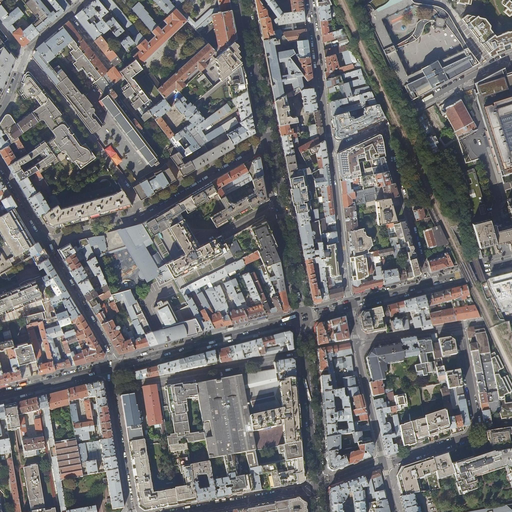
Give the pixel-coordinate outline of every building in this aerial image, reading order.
[(22,0),(26,4),(25,5),(28,10),(29,9),(35,16),(31,19),(34,22),(31,24),(39,33),(42,30),(48,25),(51,22),(35,2),(33,0),(0,0),(0,5),(1,5),(0,3),(0,2),(2,0),(22,0)] [(50,12),(39,0),(37,0),(35,2),(51,22),(58,17),(64,11),(54,0),(47,0),(56,11),(54,12),(52,10),(50,12)] [(65,1),(64,0),(54,0),(64,11),(67,9),(70,6),(65,1)] [(92,0),(92,1),(90,3),(101,18),(108,12),(98,0),(92,0)] [(117,17),(122,12),(111,0),(102,0),(105,3),(109,8),(110,8),(112,10),(117,17)] [(195,30),(213,14),(231,10),(229,0),(185,0),(169,16),(164,21),(167,25),(162,30),(158,26),(152,32),(156,36),(148,43),(145,39),(137,46),(130,52),(135,59),(140,66),(187,22),(192,27),(191,28),(206,45),(162,85),(152,72),(147,75),(161,94),(164,98),(167,102),(179,91),(200,72),(215,59),(219,55),(215,51),(198,33),(195,30)] [(173,0),(171,3),(167,0),(153,0),(169,16),(185,0),(184,0),(173,0)] [(272,0),(254,0),(255,0),(255,2),(260,1),(262,0),(261,0),(264,0),(268,5),(268,6),(270,9),(271,8),(274,13),(270,16),(273,20),(283,14),(272,0)] [(264,3),(262,0),(260,1),(255,2),(257,14),(258,18),(267,17),(266,11),(262,4),(264,3)] [(289,0),(291,12),(304,10),(302,0),(289,0)] [(407,77),(381,20),(417,3),(413,2),(411,0),(370,0),(369,2),(375,9),(374,10),(371,6),(369,4),(367,4),(366,5),(366,6),(366,7),(367,9),(368,10),(369,11),(365,13),(403,94),(407,92),(410,96),(410,97),(411,98),(412,98),(413,97),(414,97),(414,96),(414,95),(413,93),(414,92),(416,96),(417,96),(431,88),(446,80),(458,73),(467,69),(475,64),(479,62),(475,58),(468,49),(467,47),(407,77)] [(511,0),(502,0),(503,4),(507,8),(504,11),(509,16),(511,14),(511,15),(511,32),(509,33),(509,32),(495,38),(488,30),(490,29),(490,25),(486,20),(485,20),(474,18),(474,17),(469,16),(468,17),(465,16),(462,19),(463,21),(470,29),(476,37),(483,46),(488,52),(489,54),(493,55),(502,52),(511,48),(511,0)] [(149,14),(144,8),(145,7),(139,1),(132,8),(137,14),(140,18),(144,22),(146,25),(149,28),(152,32),(158,26),(153,20),(154,20),(149,14)] [(109,28),(106,23),(101,18),(90,3),(85,6),(82,10),(89,18),(92,22),(102,34),(102,35),(110,28),(109,28)] [(24,14),(16,4),(15,5),(17,7),(9,14),(9,15),(15,22),(19,28),(30,41),(34,37),(39,33),(31,24),(27,18),(25,19),(30,25),(25,29),(18,19),(24,14)] [(7,14),(8,13),(1,5),(0,5),(0,18),(1,20),(16,38),(22,47),(25,45),(30,41),(19,28),(16,30),(11,24),(15,22),(9,15),(8,16),(8,15),(7,14)] [(321,28),(322,36),(334,32),(333,28),(328,29),(328,25),(329,25),(331,25),(330,20),(340,18),(335,9),(331,10),(332,15),(330,15),(329,5),(318,6),(319,14),(321,28)] [(82,10),(74,16),(94,41),(101,36),(102,34),(92,22),(90,23),(87,20),(89,18),(82,10)] [(232,13),(231,10),(213,14),(195,30),(198,33),(214,19),(220,51),(215,51),(219,55),(234,42),(237,39),(236,36),(236,34),(233,19),(232,13)] [(305,21),(304,10),(291,12),(283,14),(273,20),(276,25),(279,29),(284,36),(289,42),(297,41),(307,40),(307,34),(306,29),(298,30),(297,22),(305,21)] [(122,12),(117,17),(120,20),(127,28),(132,24),(125,16),(122,12)] [(445,19),(446,20),(447,17),(444,17),(444,18),(437,16),(437,15),(435,15),(434,15),(434,17),(435,18),(434,25),(433,24),(432,26),(433,27),(432,27),(434,28),(435,26),(442,28),(442,29),(444,30),(445,27),(443,27),(445,19)] [(270,16),(267,17),(258,18),(261,35),(262,40),(274,37),(276,41),(280,38),(284,36),(279,29),(273,30),(271,28),(271,25),(276,25),(273,20),(270,16)] [(106,23),(109,28),(114,25),(114,26),(115,25),(116,26),(115,27),(116,28),(112,31),(116,37),(124,30),(113,17),(106,23)] [(83,39),(69,21),(62,26),(76,44),(83,39)] [(134,26),(132,24),(127,28),(128,29),(133,35),(138,31),(134,26)] [(76,44),(62,26),(57,31),(53,34),(64,47),(68,44),(74,51),(72,53),(77,61),(75,62),(81,69),(83,67),(90,77),(92,76),(96,81),(102,76),(97,70),(95,68),(83,53),(81,50),(76,44)] [(334,32),(322,36),(323,42),(334,39),(336,38),(339,47),(335,48),(324,51),(325,57),(335,54),(341,52),(353,49),(349,39),(343,41),(341,35),(343,34),(342,29),(334,32)] [(137,46),(145,39),(138,31),(133,35),(135,38),(134,39),(132,40),(137,46)] [(64,47),(53,34),(47,39),(44,42),(55,56),(55,57),(64,50),(63,48),(64,47)] [(128,35),(120,42),(129,53),(130,52),(137,46),(132,40),(128,35)] [(110,47),(101,36),(94,41),(114,66),(120,61),(112,50),(110,51),(108,48),(110,47)] [(279,42),(281,42),(280,38),(276,41),(274,37),(262,40),(264,47),(272,92),(274,101),(284,95),(282,85),(292,83),(293,90),(298,87),(300,91),(303,89),(301,76),(303,76),(299,70),(289,57),(295,53),(293,50),(276,53),(274,45),(279,44),(279,42)] [(108,71),(83,39),(76,44),(81,50),(83,49),(85,52),(83,53),(95,68),(97,66),(98,69),(97,70),(102,76),(106,73),(114,83),(122,77),(114,66),(108,71)] [(309,49),(307,40),(297,41),(298,54),(296,54),(298,58),(310,57),(309,49)] [(55,56),(44,42),(39,46),(36,49),(33,51),(31,55),(55,85),(66,76),(61,69),(58,65),(53,70),(47,63),(55,56)] [(242,64),(237,59),(239,57),(236,53),(238,51),(235,48),(237,46),(235,44),(234,42),(219,55),(215,59),(218,62),(217,62),(220,66),(218,68),(221,71),(219,73),(222,77),(220,79),(222,81),(227,76),(242,64)] [(12,70),(15,63),(16,60),(5,45),(3,47),(0,48),(0,50),(2,53),(0,54),(0,59),(0,60),(0,97),(3,91),(6,86),(8,80),(12,70)] [(172,49),(169,52),(171,54),(171,55),(178,62),(179,60),(178,59),(180,57),(172,49)] [(353,49),(341,52),(345,66),(351,64),(355,63),(359,62),(353,49)] [(335,54),(325,57),(326,65),(326,71),(334,69),(339,68),(335,54)] [(310,63),(310,57),(298,58),(298,61),(300,64),(299,64),(299,66),(300,66),(301,69),(299,70),(303,76),(307,81),(312,77),(311,72),(310,63)] [(133,89),(135,92),(142,101),(144,103),(149,110),(149,111),(152,115),(175,146),(183,157),(187,154),(190,152),(198,147),(199,146),(189,132),(205,120),(193,104),(192,105),(187,100),(186,100),(179,91),(167,102),(164,98),(155,105),(151,100),(149,99),(133,79),(132,79),(131,77),(142,69),(140,66),(135,59),(120,71),(126,80),(129,83),(133,89)] [(359,62),(355,63),(358,69),(346,73),(345,72),(342,73),(343,74),(342,74),(343,79),(346,78),(349,78),(351,78),(357,76),(358,79),(348,82),(350,88),(367,83),(365,79),(363,79),(362,75),(363,74),(361,69),(362,68),(359,62)] [(244,77),(242,64),(227,76),(229,81),(228,81),(228,82),(227,82),(228,84),(229,84),(230,87),(228,87),(229,95),(230,95),(231,98),(235,98),(247,90),(244,77)] [(218,76),(212,68),(205,73),(211,82),(218,76)] [(334,69),(326,71),(324,72),(325,76),(326,84),(327,88),(329,88),(342,84),(339,75),(335,76),(334,69)] [(494,72),(474,83),(475,88),(473,89),(486,129),(487,128),(489,134),(483,136),(486,146),(491,145),(501,176),(511,172),(511,73),(511,72),(503,74),(501,69),(494,72)] [(61,110),(50,96),(49,95),(48,96),(43,90),(44,89),(41,85),(30,72),(28,72),(27,72),(26,73),(25,75),(24,74),(23,77),(19,86),(18,91),(24,100),(25,98),(26,97),(27,96),(30,96),(32,95),(34,96),(35,97),(41,105),(33,112),(39,121),(42,120),(44,120),(46,123),(61,110)] [(213,88),(200,72),(179,91),(186,100),(187,100),(192,105),(193,104),(213,88)] [(66,76),(55,85),(54,86),(69,105),(70,104),(83,93),(69,74),(66,76)] [(156,98),(161,94),(147,75),(146,74),(141,78),(156,98)] [(125,113),(129,110),(120,98),(116,101),(113,97),(116,94),(113,90),(102,76),(96,81),(94,82),(106,96),(101,100),(151,166),(154,163),(155,165),(159,162),(158,161),(160,159),(142,136),(146,133),(134,118),(131,121),(125,113)] [(312,88),(307,81),(303,76),(301,76),(303,89),(312,88)] [(348,82),(342,84),(329,88),(330,93),(339,90),(340,90),(344,89),(346,98),(352,96),(350,91),(350,88),(348,82)] [(135,92),(133,94),(130,91),(132,90),(128,84),(122,88),(125,91),(123,93),(126,96),(127,95),(133,103),(132,104),(135,108),(136,107),(142,115),(140,116),(143,119),(145,118),(146,120),(152,115),(149,111),(149,110),(144,103),(141,105),(139,102),(142,101),(135,92)] [(370,86),(350,91),(352,96),(370,91),(373,91),(370,86)] [(293,90),(291,91),(292,96),(293,96),(300,91),(298,87),(293,90)] [(312,88),(303,89),(300,91),(301,93),(304,112),(314,111),(316,124),(309,125),(311,141),(297,148),(299,151),(298,152),(301,163),(296,164),(294,154),(285,156),(287,167),(289,177),(311,173),(301,153),(324,140),(321,114),(320,110),(316,110),(313,88),(312,88)] [(235,98),(231,100),(234,104),(237,104),(239,114),(205,136),(201,130),(227,112),(223,106),(205,120),(189,132),(199,146),(204,144),(209,140),(221,133),(224,131),(226,130),(231,128),(237,123),(239,122),(251,115),(249,102),(247,90),(235,98)] [(291,91),(284,95),(274,101),(276,113),(279,125),(297,122),(296,116),(292,117),(290,115),(286,97),(292,96),(291,91)] [(369,105),(376,104),(370,91),(352,96),(346,98),(344,98),(338,100),(330,102),(331,108),(332,115),(334,115),(346,112),(364,107),(366,106),(364,101),(367,100),(369,105)] [(91,108),(90,107),(93,105),(83,93),(70,104),(77,113),(76,114),(91,133),(103,125),(94,112),(91,108)] [(457,136),(476,128),(472,121),(471,119),(471,118),(470,118),(468,114),(468,113),(467,113),(465,109),(466,109),(465,108),(465,109),(463,105),(463,104),(462,104),(461,101),(461,100),(460,100),(460,99),(455,102),(447,106),(442,109),(443,109),(442,110),(442,111),(441,111),(441,113),(442,114),(443,115),(445,114),(448,118),(447,118),(448,119),(450,123),(450,124),(451,124),(453,128),(452,128),(453,129),(453,128),(455,131),(454,131),(455,132),(457,136)] [(377,120),(379,119),(379,118),(383,117),(377,103),(376,104),(369,105),(366,106),(364,107),(366,110),(365,111),(364,113),(365,115),(356,120),(353,120),(352,118),(350,117),(348,118),(347,112),(346,112),(334,115),(335,119),(334,120),(334,121),(335,122),(335,123),(336,127),(350,124),(351,127),(348,129),(349,132),(364,125),(367,124),(368,124),(370,123),(371,122),(373,121),(376,120),(377,120)] [(96,157),(85,143),(81,146),(79,143),(77,140),(78,139),(74,134),(65,121),(64,122),(62,118),(60,116),(63,113),(61,110),(46,123),(55,136),(54,138),(51,140),(54,144),(61,140),(74,161),(75,161),(80,169),(96,157)] [(16,124),(22,134),(39,121),(33,112),(24,118),(16,124)] [(22,134),(16,124),(10,117),(9,115),(7,115),(6,115),(4,116),(17,137),(22,134)] [(253,124),(251,115),(239,122),(242,127),(241,126),(240,126),(226,134),(233,145),(251,134),(255,132),(253,124)] [(0,122),(0,128),(3,134),(8,130),(12,136),(6,139),(9,144),(10,144),(13,142),(19,139),(17,137),(4,116),(0,122)] [(298,127),(297,122),(279,125),(280,130),(281,135),(290,134),(299,132),(298,127)] [(348,129),(351,127),(350,124),(336,127),(337,130),(336,130),(336,132),(337,135),(339,136),(344,135),(347,134),(349,132),(348,129)] [(6,139),(3,134),(0,128),(0,149),(9,144),(6,139)] [(224,131),(221,133),(226,140),(213,148),(209,140),(204,144),(213,159),(234,147),(233,145),(226,134),(224,131)] [(299,136),(299,132),(290,134),(291,139),(291,141),(292,146),(293,149),(294,154),(296,154),(295,149),(295,146),(298,145),(298,144),(299,144),(298,137),(297,137),(296,136),(299,136)] [(348,165),(361,161),(387,155),(383,144),(381,135),(377,133),(337,153),(338,160),(338,167),(348,165)] [(291,139),(290,134),(281,135),(283,146),(285,156),(294,154),(293,149),(290,149),(290,147),(292,146),(291,141),(289,142),(288,140),(291,139)] [(19,139),(13,142),(23,157),(28,154),(19,139)] [(55,156),(63,150),(66,151),(66,152),(72,162),(74,161),(61,140),(54,144),(51,140),(46,144),(44,141),(34,147),(35,149),(28,154),(31,159),(40,153),(43,159),(35,165),(38,170),(40,172),(51,164),(50,162),(56,157),(55,156)] [(301,153),(311,173),(328,164),(326,148),(324,140),(301,153)] [(17,159),(9,147),(11,146),(10,144),(9,144),(0,149),(0,152),(3,158),(8,166),(20,159),(19,158),(17,159)] [(204,144),(199,146),(198,147),(202,154),(193,159),(190,152),(187,154),(195,169),(213,159),(204,144)] [(111,145),(105,150),(117,166),(123,161),(111,145)] [(183,157),(175,146),(168,149),(171,156),(170,157),(174,162),(183,157)] [(22,169),(20,166),(30,161),(31,164),(33,162),(31,159),(28,154),(23,157),(20,159),(8,166),(10,169),(13,174),(22,169)] [(195,169),(187,154),(183,157),(174,162),(183,176),(195,169)] [(387,155),(361,161),(365,175),(388,170),(391,169),(388,161),(387,155)] [(250,161),(244,165),(253,180),(263,175),(261,166),(259,157),(254,159),(252,160),(254,169),(253,169),(252,165),(250,161)] [(348,165),(338,167),(339,175),(340,181),(350,179),(348,167),(354,166),(354,167),(356,167),(356,168),(357,168),(358,172),(354,173),(355,178),(357,177),(365,175),(361,161),(348,165)] [(33,162),(31,164),(33,167),(23,172),(22,169),(13,174),(15,178),(17,182),(27,176),(33,173),(38,170),(35,165),(33,162)] [(252,181),(253,180),(244,165),(243,163),(211,182),(220,198),(225,195),(252,181)] [(328,164),(311,173),(314,179),(314,180),(315,187),(321,186),(331,185),(329,174),(328,164)] [(176,180),(167,166),(133,187),(141,201),(176,180)] [(489,220),(474,169),(465,173),(458,175),(472,225),(489,220)] [(38,170),(33,173),(36,177),(35,179),(33,180),(33,181),(37,187),(40,186),(42,186),(43,189),(46,188),(49,186),(40,172),(38,170)] [(388,170),(365,175),(368,188),(387,184),(392,183),(388,170)] [(311,173),(289,177),(290,183),(293,201),(296,213),(317,209),(319,208),(315,187),(314,180),(314,179),(311,173)] [(264,182),(263,175),(253,180),(252,181),(253,188),(252,189),(253,192),(235,203),(234,202),(229,201),(229,202),(228,201),(225,195),(220,198),(211,182),(189,195),(196,206),(206,200),(207,200),(208,200),(208,199),(215,195),(223,210),(210,217),(216,227),(227,221),(227,219),(239,212),(240,214),(244,211),(251,207),(251,208),(257,204),(268,199),(267,194),(264,182)] [(365,175),(357,177),(355,178),(350,179),(340,181),(347,233),(342,194),(368,188),(365,175)] [(27,176),(17,182),(22,190),(27,199),(37,193),(27,176)] [(387,184),(368,188),(342,194),(343,200),(343,207),(355,205),(366,202),(389,197),(398,195),(397,191),(395,183),(392,183),(387,184)] [(333,203),(331,185),(321,186),(324,213),(320,214),(319,208),(317,209),(318,220),(334,213),(333,203)] [(5,186),(0,188),(0,198),(1,200),(10,195),(8,191),(5,186)] [(60,209),(58,204),(40,215),(41,215),(43,219),(46,224),(55,227),(132,206),(122,189),(121,189),(121,191),(114,194),(60,209)] [(40,191),(37,193),(27,199),(32,208),(38,217),(40,215),(58,204),(59,203),(54,195),(50,198),(53,203),(49,206),(46,201),(44,202),(43,202),(43,201),(43,200),(44,199),(40,191)] [(14,207),(17,206),(10,195),(1,200),(0,198),(0,213),(1,215),(14,207)] [(165,228),(183,218),(198,210),(196,206),(189,195),(177,202),(165,209),(153,216),(141,223),(149,237),(150,237),(156,233),(165,228)] [(389,197),(366,202),(366,206),(376,205),(378,225),(386,223),(393,222),(396,221),(389,197)] [(511,197),(508,198),(507,201),(508,207),(501,209),(500,211),(504,226),(501,226),(498,227),(491,229),(495,243),(501,241),(505,240),(508,239),(511,251),(511,250),(511,197)] [(426,207),(422,198),(410,202),(412,206),(413,211),(423,208),(426,207)] [(355,205),(343,207),(345,219),(346,232),(349,231),(357,229),(355,205)] [(14,207),(1,215),(0,215),(0,273),(13,266),(9,259),(6,260),(0,250),(0,232),(14,256),(17,254),(28,248),(36,244),(21,220),(14,207)] [(439,225),(430,207),(427,208),(431,216),(430,216),(434,226),(438,225),(439,225)] [(414,216),(416,220),(425,217),(425,216),(426,216),(426,215),(425,215),(423,208),(413,211),(414,216)] [(298,226),(305,225),(312,222),(318,220),(317,209),(296,213),(297,220),(298,226)] [(335,224),(334,213),(318,220),(320,234),(327,233),(327,231),(325,231),(324,223),(326,223),(326,225),(335,224)] [(434,226),(430,216),(426,217),(428,228),(434,226)] [(156,233),(150,237),(153,243),(158,252),(169,270),(173,278),(180,289),(190,284),(206,276),(223,267),(235,261),(223,241),(220,235),(200,246),(183,218),(165,228),(179,251),(182,249),(185,254),(172,260),(156,233)] [(257,250),(260,257),(262,263),(263,266),(279,260),(278,251),(276,240),(274,231),(272,223),(263,218),(254,224),(235,234),(223,241),(235,261),(242,258),(257,250)] [(495,243),(491,229),(489,220),(472,225),(479,247),(495,243)] [(400,223),(403,236),(405,243),(407,242),(409,249),(407,250),(413,276),(416,276),(418,275),(420,272),(418,265),(411,239),(405,221),(399,222),(400,223)] [(300,235),(302,245),(312,243),(315,243),(314,239),(312,239),(314,239),(314,235),(314,234),(314,233),(313,232),(313,231),(312,231),(311,232),(310,230),(306,231),(305,229),(313,227),(312,222),(305,225),(298,226),(300,235)] [(386,223),(389,237),(396,235),(393,224),(393,223),(393,222),(386,223)] [(141,223),(86,238),(89,244),(94,256),(125,247),(139,271),(138,274),(139,277),(141,279),(143,279),(145,282),(155,277),(169,270),(158,252),(151,256),(146,247),(153,243),(150,237),(149,237),(141,223)] [(400,223),(393,224),(396,235),(397,238),(403,236),(400,223)] [(446,242),(438,225),(434,226),(428,228),(422,230),(428,248),(446,242)] [(372,245),(370,236),(368,236),(365,234),(364,231),(363,231),(362,228),(357,229),(349,231),(351,246),(352,256),(358,255),(365,254),(365,253),(368,253),(367,249),(368,248),(370,245),(372,245)] [(337,237),(336,232),(328,233),(327,233),(320,234),(321,242),(321,245),(326,244),(337,242),(337,237)] [(63,259),(89,244),(86,238),(74,241),(75,244),(76,246),(73,248),(69,243),(57,250),(60,254),(63,259)] [(36,244),(28,248),(31,253),(28,254),(29,257),(33,255),(43,249),(41,246),(38,242),(36,244)] [(321,242),(317,242),(318,249),(313,250),(312,243),(302,245),(303,251),(304,258),(323,256),(322,251),(321,245),(321,242)] [(337,242),(326,244),(326,250),(322,251),(323,256),(324,262),(335,261),(334,251),(333,249),(338,248),(337,242)] [(89,244),(63,259),(68,267),(70,271),(81,265),(87,261),(94,256),(89,244)] [(399,248),(400,250),(403,250),(405,259),(404,259),(405,262),(403,263),(403,264),(407,278),(410,277),(413,276),(407,250),(406,246),(399,248)] [(391,247),(377,251),(384,284),(390,282),(399,280),(396,269),(395,264),(391,265),(392,268),(385,269),(383,259),(381,260),(380,256),(392,253),(391,247)] [(482,258),(479,247),(474,249),(478,260),(482,258)] [(43,249),(33,255),(37,264),(48,258),(45,254),(43,249)] [(244,264),(260,257),(257,250),(242,258),(244,264)] [(365,254),(368,274),(372,274),(372,273),(371,262),(370,255),(372,254),(377,275),(373,276),(374,280),(368,281),(368,279),(360,280),(360,279),(357,280),(352,280),(351,281),(352,287),(352,290),(354,292),(371,287),(384,284),(377,251),(369,252),(368,253),(365,253),(365,254)] [(428,265),(430,272),(441,269),(453,266),(447,252),(438,254),(439,257),(427,261),(428,265)] [(17,254),(14,256),(9,259),(13,266),(21,262),(17,254)] [(13,266),(0,273),(0,314),(40,298),(45,311),(23,317),(26,326),(26,325),(42,321),(57,317),(56,314),(52,305),(49,297),(45,286),(43,282),(41,277),(39,270),(37,264),(33,255),(29,257),(21,262),(13,266)] [(94,256),(87,261),(95,275),(101,272),(98,266),(96,267),(94,264),(97,262),(94,256)] [(325,273),(324,262),(323,256),(304,258),(308,279),(312,300),(314,301),(316,302),(323,300),(329,298),(326,277),(325,275),(325,273)] [(53,267),(48,258),(37,264),(39,270),(44,266),(45,267),(43,268),(47,274),(41,277),(43,282),(57,274),(53,267)] [(248,272),(244,264),(242,258),(235,261),(223,267),(248,320),(254,318),(256,317),(266,315),(248,272)] [(281,269),(279,260),(263,266),(270,280),(283,278),(281,269)] [(337,266),(337,261),(335,261),(324,262),(325,273),(325,275),(326,277),(339,275),(337,266)] [(269,309),(254,272),(250,274),(249,272),(248,272),(266,315),(273,313),(282,311),(275,292),(274,291),(272,285),(270,280),(263,266),(262,263),(256,265),(267,295),(269,294),(274,307),(269,309)] [(402,268),(396,269),(399,280),(403,279),(407,278),(403,264),(401,264),(402,268)] [(81,265),(70,271),(74,278),(77,284),(89,278),(81,265)] [(206,276),(232,324),(237,323),(248,320),(223,267),(206,276)] [(159,285),(173,278),(169,270),(155,277),(159,285)] [(511,273),(507,275),(496,277),(486,280),(488,286),(501,311),(511,308),(511,273)] [(65,288),(57,274),(43,282),(45,286),(50,283),(51,283),(51,286),(56,294),(49,297),(52,305),(63,301),(60,293),(66,289),(65,288)] [(342,284),(341,275),(339,275),(326,277),(329,298),(335,297),(343,295),(342,284)] [(206,276),(190,284),(214,328),(221,327),(232,324),(206,276)] [(89,278),(77,284),(80,289),(84,295),(93,290),(93,289),(95,289),(94,287),(93,288),(90,282),(92,281),(91,279),(92,278),(92,277),(89,278)] [(284,284),(283,278),(270,280),(272,285),(278,284),(279,292),(285,290),(284,284)] [(186,301),(203,332),(207,330),(214,328),(190,284),(180,289),(186,301)] [(469,296),(466,285),(457,288),(448,290),(451,301),(452,309),(455,321),(466,320),(479,317),(469,296)] [(93,290),(84,295),(86,298),(87,301),(94,297),(96,296),(98,295),(95,290),(99,289),(98,287),(95,289),(93,289),(93,290)] [(71,297),(66,289),(60,293),(63,301),(66,310),(66,311),(68,310),(69,312),(69,313),(70,313),(71,315),(68,316),(70,320),(81,314),(76,306),(71,297)] [(150,345),(143,329),(142,327),(136,315),(132,305),(137,302),(136,299),(135,300),(130,289),(111,294),(115,303),(123,300),(138,333),(135,334),(136,338),(134,339),(134,336),(130,338),(135,349),(141,348),(150,345)] [(109,290),(104,292),(98,295),(96,296),(99,302),(108,297),(111,303),(109,303),(115,316),(120,314),(115,303),(111,294),(109,290)] [(287,297),(285,291),(285,290),(279,292),(276,292),(275,292),(282,311),(284,310),(286,310),(289,306),(287,297)] [(451,301),(448,290),(436,293),(424,297),(428,310),(429,316),(432,326),(444,324),(455,321),(452,309),(445,311),(443,303),(451,301)] [(94,297),(87,301),(90,305),(91,307),(98,303),(94,297)] [(418,298),(414,299),(421,327),(422,330),(427,329),(432,328),(432,326),(429,316),(424,317),(422,311),(419,311),(419,309),(425,308),(425,310),(428,310),(424,297),(418,298)] [(203,332),(186,301),(185,301),(187,305),(173,312),(167,299),(162,302),(161,299),(156,302),(158,304),(153,307),(163,325),(162,326),(163,328),(151,331),(157,343),(160,343),(177,338),(193,334),(203,332)] [(408,301),(403,302),(406,313),(408,312),(410,312),(414,328),(416,328),(421,327),(414,299),(408,301)] [(400,303),(396,304),(398,314),(398,315),(406,313),(403,302),(400,303)] [(99,303),(98,303),(91,307),(96,315),(101,324),(107,321),(106,321),(106,319),(102,311),(100,312),(99,310),(101,308),(100,305),(99,303)] [(100,305),(101,308),(102,311),(106,319),(108,318),(106,315),(108,314),(104,304),(100,305)] [(398,314),(396,304),(392,305),(387,306),(389,317),(392,317),(392,315),(398,314)] [(384,307),(380,308),(383,319),(384,325),(386,333),(390,333),(393,332),(391,323),(389,317),(387,306),(384,307)] [(383,319),(380,308),(376,309),(370,311),(367,311),(372,333),(373,336),(378,335),(384,334),(386,333),(384,325),(378,327),(377,323),(381,322),(380,319),(381,318),(382,319),(383,319)] [(71,322),(70,320),(68,316),(66,311),(66,310),(56,314),(57,317),(60,326),(71,322)] [(369,333),(372,333),(367,311),(364,312),(362,313),(359,318),(361,328),(361,330),(366,334),(369,333)] [(148,324),(142,313),(136,315),(142,327),(148,324)] [(81,314),(70,320),(71,322),(71,324),(74,322),(79,329),(74,331),(78,341),(84,338),(89,347),(89,349),(87,348),(85,343),(82,344),(81,341),(78,342),(80,345),(81,348),(86,362),(92,360),(99,359),(103,358),(104,354),(81,314)] [(408,329),(406,315),(404,315),(405,317),(399,318),(402,330),(405,330),(408,329)] [(402,330),(399,318),(399,316),(395,317),(395,319),(393,320),(393,322),(391,323),(393,332),(396,331),(402,330)] [(69,348),(68,346),(64,333),(63,333),(60,326),(57,317),(42,321),(55,370),(67,367),(75,365),(69,348)] [(347,331),(345,317),(337,319),(330,321),(332,330),(335,330),(334,329),(337,328),(337,331),(337,333),(335,333),(336,335),(334,335),(335,342),(342,341),(349,340),(347,331)] [(107,321),(101,324),(112,343),(119,353),(124,352),(135,349),(130,338),(125,326),(123,327),(123,328),(122,330),(125,336),(127,337),(127,336),(128,339),(123,341),(123,340),(123,338),(118,329),(119,329),(120,328),(120,327),(120,326),(119,326),(118,325),(115,326),(112,319),(106,321),(107,321)] [(38,352),(33,353),(35,360),(39,374),(47,372),(55,370),(42,321),(26,325),(31,343),(33,350),(37,349),(38,352)] [(334,335),(332,330),(330,321),(327,322),(321,323),(318,324),(316,327),(317,339),(318,345),(324,344),(328,344),(328,343),(331,343),(329,335),(327,334),(327,332),(330,332),(332,342),(335,342),(334,335)] [(145,328),(143,329),(150,345),(152,345),(155,344),(157,343),(151,331),(148,333),(147,331),(146,331),(145,328)] [(78,341),(74,331),(73,329),(63,333),(64,333),(68,346),(70,345),(70,344),(78,341)] [(479,329),(474,330),(475,337),(476,344),(477,350),(482,372),(485,392),(489,410),(490,415),(500,412),(501,420),(511,418),(511,401),(505,403),(503,395),(511,391),(511,384),(507,375),(501,378),(499,374),(498,370),(504,368),(498,355),(496,356),(493,349),(489,351),(487,339),(484,329),(479,329)] [(0,384),(9,382),(22,379),(19,369),(17,370),(16,366),(18,366),(18,364),(14,349),(11,349),(11,347),(13,346),(12,341),(9,330),(2,332),(5,341),(0,342),(0,384)] [(283,333),(285,342),(288,341),(289,344),(286,345),(288,351),(290,351),(293,350),(293,342),(292,334),(289,332),(286,333),(283,333)] [(286,342),(285,342),(283,333),(278,335),(267,338),(261,339),(265,355),(271,354),(283,352),(288,351),(286,345),(283,346),(282,343),(286,342)] [(432,344),(431,344),(433,353),(433,356),(434,359),(441,358),(441,357),(438,340),(437,334),(434,335),(431,335),(432,344)] [(437,371),(436,368),(435,362),(427,363),(425,354),(433,353),(431,344),(430,338),(427,338),(419,340),(416,340),(415,337),(412,338),(405,339),(400,340),(401,343),(404,358),(404,359),(419,356),(420,365),(415,366),(417,376),(419,376),(422,375),(423,377),(427,376),(426,374),(429,373),(437,371)] [(440,339),(438,340),(441,357),(456,354),(456,353),(454,341),(449,338),(447,338),(440,339)] [(14,349),(18,364),(35,360),(33,353),(38,352),(37,349),(33,350),(31,343),(22,345),(21,339),(12,341),(13,346),(14,349)] [(257,340),(254,341),(259,356),(261,356),(265,355),(261,339),(257,340)] [(244,344),(233,346),(236,360),(240,359),(244,359),(243,354),(248,353),(248,354),(245,355),(245,358),(253,357),(259,356),(254,341),(244,344)] [(324,348),(325,358),(326,361),(329,376),(330,384),(330,386),(331,391),(333,391),(341,390),(341,387),(337,388),(335,374),(334,374),(331,357),(333,357),(332,353),(336,353),(337,357),(350,355),(351,355),(352,355),(350,343),(340,345),(337,346),(334,346),(324,348)] [(404,358),(401,343),(397,344),(389,345),(385,346),(388,364),(402,361),(402,359),(404,359),(404,358)] [(225,362),(236,360),(233,346),(225,348),(218,350),(220,362),(221,363),(225,362)] [(386,372),(385,364),(388,364),(385,346),(376,348),(372,348),(365,358),(370,376),(371,383),(381,381),(384,381),(383,373),(386,372)] [(86,362),(81,348),(77,350),(78,354),(76,355),(75,351),(72,351),(71,348),(69,348),(75,365),(81,363),(86,362)] [(324,358),(325,358),(324,348),(321,349),(318,349),(319,362),(320,377),(329,376),(326,361),(323,361),(323,360),(324,358)] [(482,372),(477,350),(471,352),(474,369),(475,374),(482,372)] [(209,353),(203,354),(205,366),(211,365),(217,364),(214,351),(209,353)] [(191,358),(178,361),(181,371),(205,366),(203,354),(191,358)] [(346,389),(355,388),(354,382),(354,377),(357,376),(356,371),(353,372),(351,360),(351,357),(350,357),(345,357),(345,360),(342,361),(342,358),(333,359),(336,369),(343,368),(344,374),(337,375),(338,378),(343,377),(343,375),(347,375),(347,377),(342,378),(344,389),(346,389)] [(295,379),(295,370),(294,362),(291,359),(274,362),(275,369),(278,381),(279,381),(284,380),(290,379),(295,379)] [(444,368),(446,383),(447,385),(448,389),(455,388),(462,387),(460,379),(457,359),(448,360),(447,362),(448,367),(444,368)] [(163,365),(157,366),(159,375),(164,374),(174,372),(181,371),(178,361),(173,362),(163,365)] [(438,372),(437,372),(438,377),(439,384),(439,385),(446,383),(444,368),(442,361),(436,362),(438,372)] [(153,377),(159,375),(157,366),(152,368),(140,371),(135,372),(135,373),(136,380),(141,379),(153,377)] [(251,374),(242,375),(253,432),(280,426),(283,426),(284,446),(301,443),(300,434),(298,417),(297,399),(296,389),(295,379),(290,379),(284,380),(284,383),(279,383),(279,381),(278,381),(275,369),(266,371),(251,374)] [(485,392),(482,372),(475,374),(476,378),(479,394),(485,392)] [(205,382),(196,384),(198,397),(204,433),(205,437),(209,459),(223,456),(234,454),(246,452),(254,451),(256,450),(253,432),(242,375),(232,377),(205,382)] [(330,384),(329,376),(320,377),(321,385),(321,393),(330,392),(331,392),(331,391),(330,386),(327,386),(327,384),(330,384)] [(88,385),(86,385),(89,398),(95,397),(97,409),(107,407),(105,394),(104,383),(100,381),(97,382),(88,385)] [(186,399),(198,397),(196,384),(195,381),(189,382),(167,386),(167,388),(166,388),(170,412),(171,412),(174,434),(170,435),(170,436),(166,437),(167,438),(198,433),(198,432),(190,433),(186,412),(188,412),(186,399)] [(371,383),(369,383),(371,390),(372,397),(383,394),(382,388),(383,387),(383,385),(382,385),(381,381),(371,383)] [(440,389),(439,385),(439,384),(432,385),(422,387),(425,402),(442,398),(440,389)] [(74,388),(67,390),(69,401),(69,405),(75,437),(76,445),(82,444),(82,441),(89,439),(88,432),(92,431),(93,433),(95,432),(92,417),(91,410),(90,403),(89,400),(84,401),(88,422),(79,424),(77,411),(78,411),(77,404),(72,405),(71,403),(73,403),(73,400),(80,399),(80,400),(82,400),(82,398),(83,398),(83,400),(89,399),(89,398),(86,385),(74,388)] [(161,421),(158,399),(159,398),(159,396),(157,396),(157,391),(159,391),(158,385),(146,387),(142,387),(143,388),(142,388),(148,426),(161,424),(163,429),(162,430),(163,434),(166,434),(164,422),(163,422),(163,420),(161,421)] [(450,398),(448,389),(447,385),(444,386),(445,389),(440,389),(442,398),(442,399),(450,398)] [(355,388),(346,389),(347,398),(359,396),(358,391),(357,387),(355,388)] [(462,387),(455,388),(463,431),(464,431),(466,426),(469,422),(465,405),(462,387)] [(455,388),(448,389),(450,398),(451,404),(452,411),(453,411),(453,409),(458,408),(459,416),(454,417),(456,428),(457,428),(458,432),(460,432),(463,431),(455,388)] [(334,410),(333,398),(338,397),(341,400),(341,409),(343,409),(349,409),(348,402),(347,398),(344,398),(344,397),(343,396),(343,389),(341,390),(333,391),(333,395),(331,395),(330,392),(321,393),(322,402),(323,411),(334,410)] [(55,393),(46,396),(48,410),(69,405),(69,401),(67,390),(55,393)] [(489,410),(485,392),(479,394),(479,397),(481,408),(482,411),(489,410)] [(394,400),(393,396),(393,393),(387,394),(385,394),(387,401),(394,400)] [(134,394),(121,396),(121,400),(124,413),(127,437),(128,442),(143,440),(138,412),(137,412),(137,406),(136,406),(134,394)] [(410,417),(405,394),(394,396),(395,401),(396,407),(399,424),(404,423),(403,418),(410,417)] [(363,402),(362,395),(359,396),(347,398),(348,402),(353,401),(355,410),(365,408),(363,402)] [(40,397),(36,398),(38,410),(40,419),(42,433),(43,437),(45,449),(50,481),(52,481),(40,409),(44,409),(45,414),(44,415),(60,511),(66,511),(60,480),(54,443),(48,410),(46,396),(40,397)] [(20,415),(38,410),(36,398),(31,400),(20,402),(15,404),(20,428),(21,436),(27,434),(24,417),(21,418),(20,415)] [(389,408),(390,408),(389,403),(388,403),(381,405),(380,401),(382,400),(382,399),(373,401),(375,406),(376,411),(389,408)] [(20,428),(15,404),(9,405),(4,407),(7,428),(7,430),(16,429),(20,428)] [(453,414),(452,411),(451,404),(444,405),(445,411),(446,416),(453,414)] [(75,437),(69,405),(48,410),(54,443),(72,440),(71,438),(75,437)] [(107,407),(97,409),(98,417),(97,417),(97,419),(97,420),(98,425),(110,423),(109,415),(107,407)] [(399,424),(396,407),(391,407),(390,408),(389,408),(391,416),(393,416),(396,434),(394,434),(396,448),(403,447),(401,433),(400,427),(400,428),(399,424)] [(357,422),(368,420),(367,416),(365,408),(355,410),(349,411),(351,423),(357,422)] [(389,408),(376,411),(379,424),(382,437),(394,434),(394,433),(391,433),(389,425),(388,423),(385,424),(384,418),(386,418),(386,414),(389,413),(389,417),(391,417),(391,416),(389,408)] [(343,409),(343,411),(338,412),(338,410),(334,410),(323,411),(323,418),(324,430),(325,438),(338,436),(352,433),(353,433),(351,423),(349,411),(349,409),(343,409)] [(490,415),(489,410),(482,411),(484,423),(484,425),(491,424),(490,415)] [(447,421),(446,416),(445,411),(424,418),(424,419),(428,436),(449,429),(447,421)] [(450,420),(447,421),(449,429),(449,430),(450,429),(451,434),(453,434),(456,433),(455,428),(456,428),(454,417),(449,418),(450,420)] [(428,436),(424,419),(413,421),(414,422),(411,422),(413,433),(415,444),(424,441),(423,437),(428,436)] [(110,423),(98,425),(99,431),(99,432),(100,433),(101,433),(102,441),(113,439),(111,430),(110,423)] [(370,430),(369,424),(357,426),(358,432),(360,432),(370,430)] [(511,434),(511,427),(486,432),(487,439),(501,437),(511,434)] [(415,444),(413,433),(409,434),(409,431),(408,431),(408,430),(406,430),(407,432),(401,433),(403,447),(415,444)] [(198,433),(167,438),(168,446),(180,444),(179,440),(180,440),(180,439),(184,438),(185,440),(187,439),(187,440),(190,440),(191,443),(201,441),(201,438),(205,437),(204,433),(199,433),(199,432),(198,432),(198,433)] [(370,457),(374,446),(373,443),(369,444),(368,442),(362,443),(360,432),(358,432),(353,433),(352,433),(354,444),(357,443),(358,447),(363,446),(363,451),(361,460),(362,461),(368,458),(370,457)] [(397,453),(396,448),(394,434),(382,437),(384,445),(386,454),(389,456),(392,455),(397,453)] [(509,443),(511,442),(511,434),(501,437),(487,439),(487,440),(488,442),(491,441),(492,446),(499,445),(500,444),(503,444),(505,444),(509,443)] [(339,450),(338,436),(325,438),(326,445),(326,448),(327,448),(328,453),(339,450)] [(36,450),(45,449),(43,437),(22,441),(24,452),(36,450)] [(79,459),(76,445),(75,437),(71,438),(72,440),(54,443),(60,480),(82,476),(80,463),(79,459)] [(0,440),(0,454),(11,453),(9,439),(0,440)] [(113,439),(102,441),(98,441),(96,442),(94,442),(82,444),(76,445),(79,459),(80,463),(82,463),(86,462),(96,460),(103,459),(116,457),(114,448),(113,439)] [(144,439),(143,440),(128,442),(131,457),(136,489),(139,507),(144,511),(150,510),(159,508),(172,506),(177,505),(175,489),(153,493),(144,439)] [(190,464),(187,443),(180,444),(168,446),(169,456),(176,455),(176,452),(183,451),(184,458),(178,459),(181,474),(182,474),(184,487),(174,489),(175,489),(177,505),(187,503),(196,502),(190,464)] [(256,465),(254,451),(246,452),(249,469),(276,464),(302,458),(301,450),(301,443),(284,446),(278,447),(279,454),(284,454),(285,459),(256,465)] [(511,449),(511,450),(509,443),(505,444),(503,444),(500,444),(499,445),(492,446),(493,452),(472,459),(472,457),(451,464),(447,454),(438,457),(432,459),(438,479),(454,474),(460,493),(467,491),(467,492),(477,489),(472,476),(506,465),(510,474),(508,475),(511,484),(511,449)] [(348,454),(343,456),(347,466),(351,465),(362,461),(361,460),(363,451),(363,446),(358,447),(357,447),(357,451),(358,451),(355,452),(355,451),(350,453),(349,455),(348,454)] [(339,450),(328,453),(326,453),(327,462),(327,468),(333,471),(334,471),(347,466),(343,456),(339,457),(338,457),(337,457),(337,454),(342,453),(341,450),(339,450)] [(229,478),(232,495),(243,493),(253,492),(250,475),(238,478),(235,465),(236,465),(234,454),(223,456),(226,472),(228,478),(229,478)] [(21,511),(12,456),(10,456),(10,458),(8,458),(7,460),(14,504),(13,504),(14,511),(21,511)] [(116,457),(103,459),(104,466),(106,466),(106,467),(106,468),(103,468),(103,469),(105,469),(105,472),(106,472),(118,470),(117,463),(116,457)] [(440,488),(438,479),(432,459),(432,457),(427,459),(405,466),(401,468),(396,476),(399,485),(402,497),(412,495),(412,493),(422,492),(418,479),(423,477),(423,476),(426,475),(430,490),(440,488)] [(292,485),(301,483),(303,480),(303,469),(302,458),(276,464),(280,487),(292,485)] [(96,460),(86,462),(88,475),(98,473),(96,460)] [(215,498),(214,491),(214,488),(211,474),(209,461),(190,464),(196,502),(205,500),(215,498)] [(0,503),(1,511),(8,511),(2,477),(0,478),(0,479),(0,480),(0,483),(0,473),(2,473),(0,463),(0,503)] [(280,487),(276,464),(249,469),(250,475),(253,492),(259,490),(261,490),(258,475),(267,473),(270,487),(267,487),(268,489),(274,488),(280,487)] [(45,510),(37,466),(35,466),(35,465),(30,466),(30,467),(23,468),(24,473),(25,473),(26,477),(25,478),(28,492),(29,496),(28,496),(31,511),(32,511),(55,511),(55,508),(51,509),(51,510),(45,511),(44,510),(45,510)] [(118,470),(106,472),(107,479),(105,479),(105,482),(108,482),(111,498),(108,499),(108,502),(111,502),(112,509),(124,507),(118,470)] [(369,474),(363,476),(367,487),(367,488),(372,486),(373,493),(384,490),(382,482),(380,470),(369,474)] [(226,472),(211,474),(214,488),(219,487),(219,490),(214,491),(215,498),(225,497),(232,495),(229,478),(228,478),(226,472)] [(353,480),(345,483),(349,493),(352,492),(353,504),(364,503),(363,491),(361,491),(361,489),(367,487),(363,476),(353,480)] [(345,483),(344,483),(336,486),(331,488),(329,491),(330,494),(330,505),(341,505),(348,506),(349,506),(349,501),(345,499),(349,493),(345,483)] [(386,497),(384,490),(373,493),(368,494),(368,498),(376,496),(376,501),(387,500),(386,497)] [(412,495),(402,497),(400,497),(402,503),(403,511),(417,511),(413,495),(412,495)] [(290,500),(288,501),(289,511),(305,511),(305,505),(297,499),(290,500)] [(389,511),(387,500),(376,501),(368,503),(369,511),(389,511)] [(289,511),(288,501),(280,502),(271,504),(258,506),(243,508),(237,510),(237,511),(289,511)] [(365,511),(364,503),(353,504),(353,511),(342,511),(341,505),(330,505),(331,511),(365,511)]
